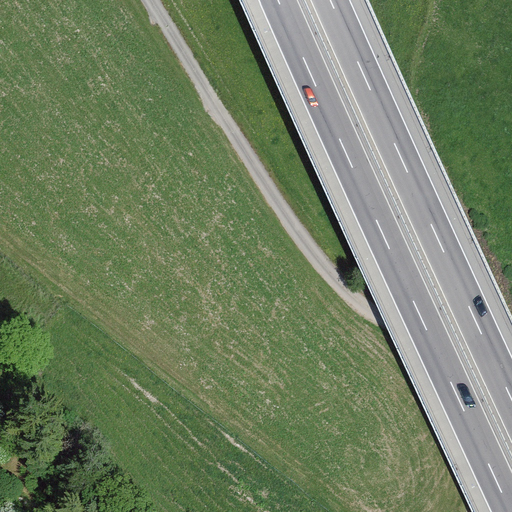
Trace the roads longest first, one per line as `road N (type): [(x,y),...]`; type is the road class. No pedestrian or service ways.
road 1 (motorway): [(277,0),(511,511)]
road 2 (motorway): [(511,400),(331,0)]
